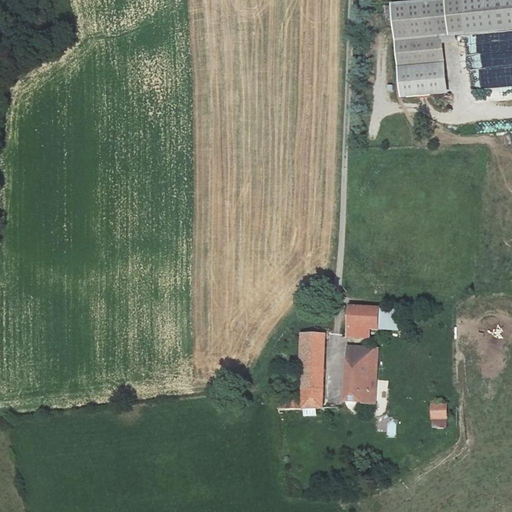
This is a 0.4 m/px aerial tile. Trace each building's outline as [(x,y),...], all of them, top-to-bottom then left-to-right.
[(473,0),(455,2),(456,12),(390,16),(392,53),(394,80),(441,78),(439,50),(511,45),(511,8),(473,11),(473,0)] [(511,0),(454,0),(455,2),(473,0),(473,11),(511,8),(511,0)] [(380,330),(398,330),(399,309),(380,308),(380,330)] [(366,332),(376,332),(377,311),(348,310),(346,338),(365,339),(366,332)] [(319,412),(324,337),(322,338),(303,337),(301,404),(279,406),(280,416),(319,412)] [(372,404),(372,397),(375,350),(345,350),(342,403),(372,404)] [(430,424),(443,426),(445,425),(446,411),(430,409),(430,424)] [(397,437),(396,420),(387,420),(388,438),(397,437)]
